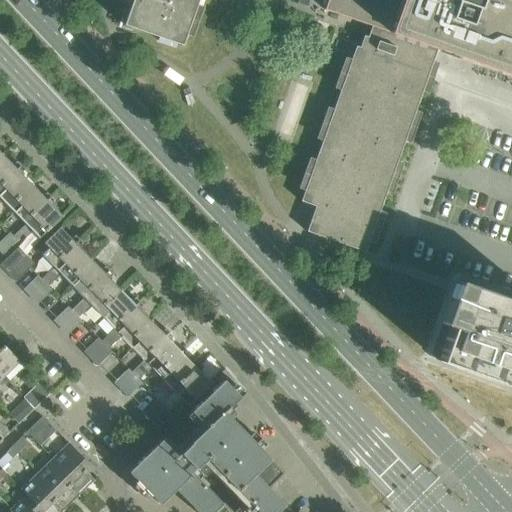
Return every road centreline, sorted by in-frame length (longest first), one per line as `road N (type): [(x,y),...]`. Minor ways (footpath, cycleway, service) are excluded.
road 1 (secondary): [(502,511),(22,0)]
road 2 (secondary): [(0,60),(426,511)]
road 3 (residential): [(116,511),(114,463),(142,434),(0,287)]
